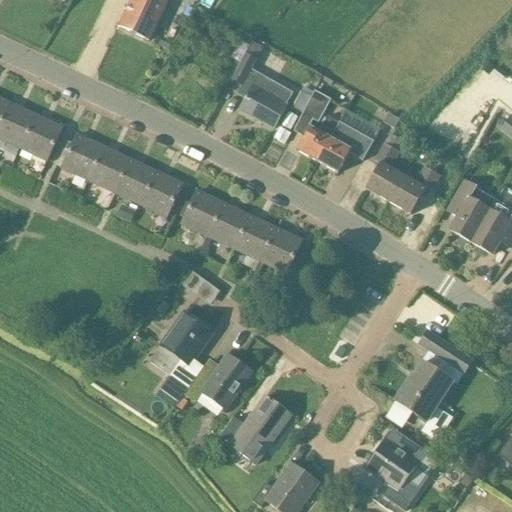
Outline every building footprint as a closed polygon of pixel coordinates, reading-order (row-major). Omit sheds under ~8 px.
[(131,0),(119,28),(149,41),(167,0),(131,0)] [(243,58),(231,81),(241,87),(250,92),(246,100),(240,111),(274,130),(288,106),(287,105),(293,94),(251,70),(256,61),(245,55),(243,58)] [(311,100),(327,109),(331,102),(315,93),(315,94),(312,98),(311,100)] [(0,124),(9,105),(0,101),(0,124)] [(35,118),(9,105),(0,124),(0,141),(20,151),(35,118)] [(398,121),(388,115),(383,124),(394,129),(398,121)] [(304,116),(294,133),(304,139),(297,151),(317,163),(340,124),(327,117),(318,133),(310,128),(314,121),(304,116)] [(498,130),(511,140),(511,118),(509,116),(498,130)] [(35,118),(20,151),(46,163),(62,130),(35,118)] [(340,124),(317,163),(338,175),(349,154),(362,162),(373,143),(340,124)] [(366,190),(389,202),(402,177),(390,170),(399,155),(404,157),(410,146),(390,135),(375,162),(380,164),(366,190)] [(60,170),(87,182),(102,149),(76,136),(60,170)] [(129,161),(102,149),(87,182),(113,194),(129,161)] [(155,173),(129,161),(113,194),(140,207),(155,173)] [(402,177),(389,202),(412,215),(425,190),(430,192),(439,176),(425,169),(417,185),(402,177)] [(181,185),(155,173),(140,207),(166,219),(181,185)] [(451,231),(472,243),(490,212),(470,201),(476,190),(465,184),(452,206),(462,211),(451,231)] [(181,226),(208,238),(223,204),(197,192),(181,226)] [(249,217),(223,204),(208,238),(234,250),(249,217)] [(122,208),(118,218),(130,223),(134,213),(122,208)] [(511,223),(511,225),(490,212),(472,243),(493,255),(504,237),(511,241),(511,223)] [(276,229),(249,217),(234,250),(260,262),(276,229)] [(302,241),(276,229),(260,262),(287,274),(302,241)] [(183,288),(196,297),(206,283),(195,275),(193,274),(183,288)] [(187,390),(203,367),(192,359),(210,333),(185,315),(162,347),(181,360),(168,377),(187,390)] [(418,346),(429,353),(463,375),(472,362),(427,332),(418,346)] [(204,368),(203,367),(187,390),(183,397),(194,405),(202,393),(225,410),(251,374),(226,357),(218,367),(210,360),(204,368)] [(437,409),(453,383),(423,364),(414,376),(413,375),(392,406),(409,417),(412,414),(430,425),(440,411),(437,409)] [(223,453),(229,445),(256,464),(290,416),(264,397),(243,425),(233,418),(213,445),(223,453)] [(511,462),(511,437),(499,455),(511,464),(511,462)] [(403,511),(418,493),(403,483),(415,465),(383,442),(366,467),(390,484),(381,496),(403,511)] [(264,499),(266,501),(280,511),(295,511),(317,483),(290,463),(264,499)]
